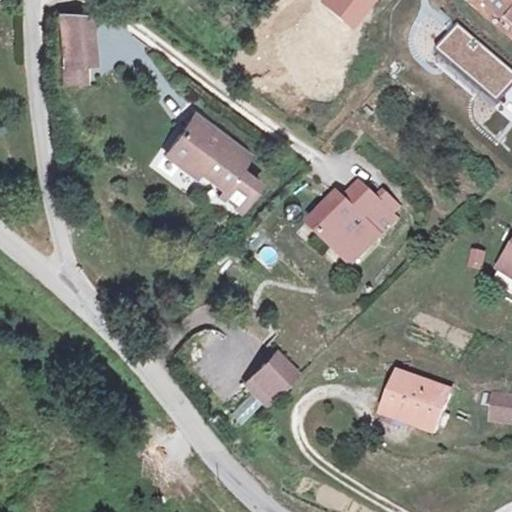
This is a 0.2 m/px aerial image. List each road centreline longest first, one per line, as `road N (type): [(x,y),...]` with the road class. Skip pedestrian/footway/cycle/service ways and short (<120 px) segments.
road 1 (residential): [(272,511),(72,292)]
road 2 (residential): [(72,292),(30,0)]
